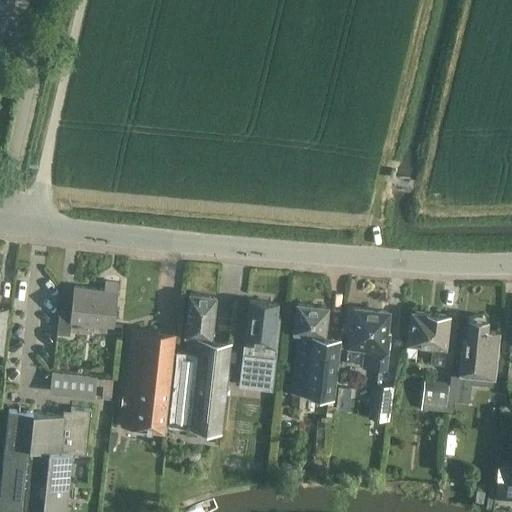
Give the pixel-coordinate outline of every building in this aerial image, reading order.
[(55,333),(68,334),(69,320),(113,325),(117,282),(104,280),(103,289),(73,286),(70,310),(58,309),(55,333)] [(184,336),(188,336),(186,348),(183,347),(182,351),(176,351),(168,424),(220,429),(230,341),(210,338),(215,296),(188,293),(184,336)] [(243,343),(239,384),(270,387),(275,347),(275,345),(278,321),(279,313),(276,313),(277,303),(249,299),(246,321),(243,343)] [(300,409),(302,393),(332,397),(339,337),(324,335),(327,306),(296,303),(293,332),(297,333),(289,407),(300,409)] [(389,330),(385,330),(387,311),(355,307),(352,326),(349,326),(346,347),(364,349),(361,366),(385,368),(389,330)] [(444,348),(445,348),(448,315),(411,310),(409,328),(408,328),(406,344),(431,346),(430,362),(442,364),(444,348)] [(450,373),(446,411),(452,411),(453,402),(468,403),(471,376),(493,378),(498,331),(486,330),(487,321),(487,318),(484,318),(481,314),(474,313),(471,316),(468,316),(468,321),(466,338),(462,338),(459,364),(458,374),(450,373)] [(163,430),(174,331),(132,326),(121,426),(163,430)] [(54,390),(99,396),(102,375),(57,369),(54,390)] [(420,408),(446,411),(450,373),(449,373),(448,380),(423,378),(420,408)] [(388,419),(392,385),(371,382),(367,416),(388,419)] [(350,385),(338,383),(336,396),(348,398),(350,385)] [(85,453),(90,408),(70,406),(69,415),(8,409),(0,484),(0,506),(56,511),(64,511),(71,452),(85,453)] [(115,452),(117,432),(109,431),(107,451),(115,452)] [(511,462),(498,460),(494,492),(494,497),(511,498),(511,462)]
